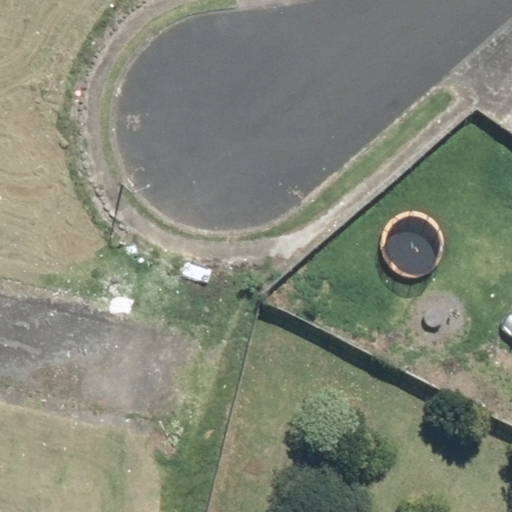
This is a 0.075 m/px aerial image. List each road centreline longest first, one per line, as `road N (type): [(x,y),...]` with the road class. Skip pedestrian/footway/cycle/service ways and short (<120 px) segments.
road 1 (residential): [(216,121),(445,0)]
road 2 (track): [(152,376),(0,337)]
